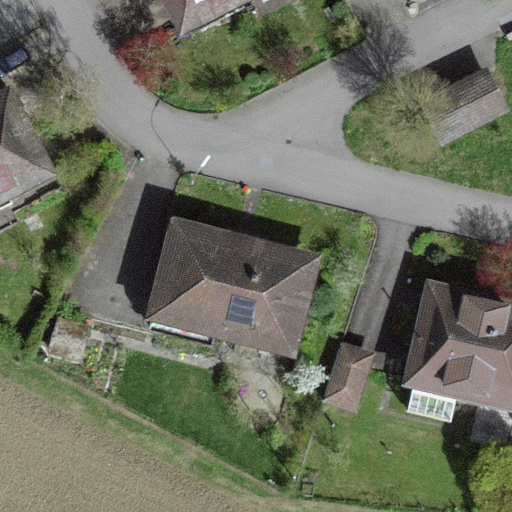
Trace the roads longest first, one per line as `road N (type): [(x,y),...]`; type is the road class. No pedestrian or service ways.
road 1 (residential): [(227,151),(509,0)]
road 2 (residential): [(227,151),(511,223)]
road 3 (residential): [(65,0),(111,87),(161,130),(227,151)]
